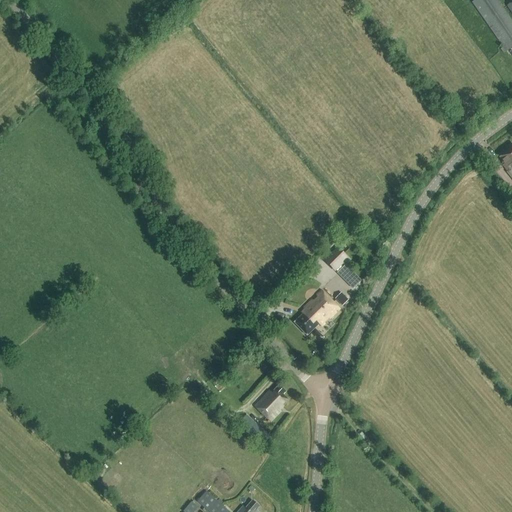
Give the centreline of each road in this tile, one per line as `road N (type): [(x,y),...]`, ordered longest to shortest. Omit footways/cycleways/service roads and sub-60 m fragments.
road 1 (unclassified): [(326,397),(163,209),(126,130),(5,0)]
road 2 (tertiary): [(326,397),(426,193),(474,141),(511,116)]
road 3 (track): [(326,397),(434,511)]
